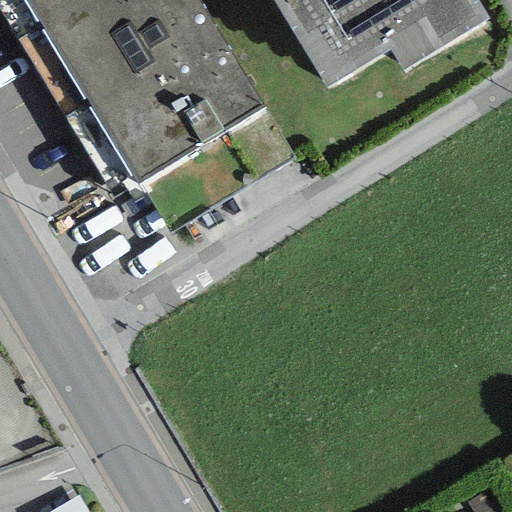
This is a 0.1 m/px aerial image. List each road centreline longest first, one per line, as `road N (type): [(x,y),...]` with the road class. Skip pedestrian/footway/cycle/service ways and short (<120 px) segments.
road 1 (residential): [(66,357),(511,82)]
road 2 (residential): [(159,511),(66,357)]
road 3 (residential): [(66,357),(0,247)]
